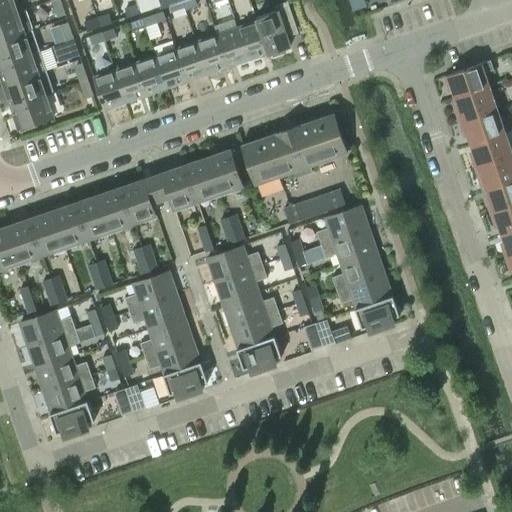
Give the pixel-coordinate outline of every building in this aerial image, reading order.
[(0,0),(0,17),(18,12),(14,0),(0,0)] [(60,0),(52,0),(51,0),(57,17),(65,14),(60,0)] [(147,0),(138,4),(141,12),(152,8),(149,0),(147,0)] [(184,0),(182,1),(185,9),(197,5),(195,0),(184,0)] [(182,1),(170,5),(175,19),(187,14),(185,9),(182,1)] [(268,52),(268,54),(290,46),(284,29),(296,25),(287,1),(275,5),(276,11),(256,18),(257,21),(258,21),(268,52)] [(141,12),(138,4),(125,8),(128,16),(141,12)] [(25,9),(18,12),(0,17),(0,40),(25,32),(32,29),(25,9)] [(154,14),(142,18),(145,26),(157,22),(166,19),(163,11),(154,14)] [(97,18),(100,26),(112,22),(109,14),(97,18)] [(100,26),(97,18),(85,22),(88,31),(100,26)] [(142,18),(130,22),(133,30),(145,26),(142,18)] [(248,59),(268,52),(258,21),(257,21),(237,28),(248,59)] [(65,41),(74,38),(68,22),(60,25),(65,41)] [(101,32),(104,40),(117,36),(114,28),(101,32)] [(217,35),(228,66),(248,59),(237,28),(217,35)] [(0,40),(0,63),(39,50),(32,29),(25,32),(0,40)] [(104,40),(101,32),(89,36),(92,45),(104,40)] [(197,42),(207,73),(228,66),(217,35),(197,42)] [(74,38),(65,41),(71,58),(79,55),(74,38)] [(207,73),(197,42),(176,49),(187,80),(207,73)] [(187,80),(176,49),(156,56),(166,87),(187,80)] [(0,73),(4,85),(46,71),(39,50),(0,63),(0,73)] [(135,63),(146,94),(166,87),(156,56),(135,63)] [(447,75),(444,76),(449,91),(452,90),(455,97),(488,86),(484,73),(493,70),(490,60),(480,63),(447,74),(447,75)] [(80,82),(88,79),(82,63),(74,65),(80,82)] [(146,94),(135,63),(115,70),(125,101),(146,94)] [(125,101),(115,70),(94,78),(104,108),(125,101)] [(53,91),(46,71),(4,85),(11,105),(46,93),(53,91)] [(88,79),(80,82),(85,99),(93,95),(88,79)] [(457,105),(454,106),(459,121),(496,109),(488,86),(455,97),(457,105)] [(46,93),(11,105),(20,132),(37,126),(37,125),(36,125),(36,122),(54,116),(46,93)] [(496,109),(459,121),(464,137),(468,136),(470,143),(503,132),(496,109)] [(347,151),(333,112),(332,112),(333,114),(326,117),(325,116),(271,135),(285,173),(293,170),(295,177),(311,171),(309,164),(347,151)] [(473,150),(469,151),(475,167),(511,155),(503,132),(470,143),(473,150)] [(255,183),(285,173),(271,135),(250,142),(251,143),(243,145),(243,143),(241,144),(255,183)] [(230,189),(243,185),(231,149),(161,173),(161,174),(152,177),(160,199),(169,196),(173,209),(175,208),(174,206),(184,202),(185,205),(209,196),(208,194),(230,187),(230,189)] [(511,156),(511,155),(475,167),(480,182),(483,181),(486,188),(511,179),(511,156)] [(155,215),(156,215),(152,202),(160,199),(152,177),(144,180),(144,179),(0,228),(0,268),(9,266),(8,263),(30,256),(30,258),(54,250),(53,248),(75,240),(76,242),(99,234),(98,232),(120,224),(121,227),(145,219),(144,216),(154,213),(155,215)] [(488,196),(485,197),(490,212),(511,204),(511,179),(486,188),(488,196)] [(312,198),(317,213),(345,203),(340,188),(312,198)] [(317,213),(312,198),(284,208),(289,223),(317,213)] [(511,204),(490,212),(495,228),(499,226),(501,234),(511,230),(511,204)] [(320,244),(368,227),(363,213),(363,214),(360,205),(324,217),(328,227),(316,231),(320,244)] [(236,214),(228,217),(232,229),(240,226),(236,214)] [(220,220),(224,232),(232,229),(228,217),(220,220)] [(201,240),(209,237),(205,225),(197,228),(201,240)] [(236,241),(244,238),(240,226),(232,229),(236,241)] [(368,227),(320,244),(325,257),(337,253),(340,262),(375,249),(372,242),(373,242),(368,227)] [(228,244),(236,241),(232,229),(224,232),(228,244)] [(504,241),(500,242),(505,258),(511,255),(511,230),(501,234),(504,241)] [(209,237),(201,240),(205,251),(213,249),(209,237)] [(294,253),(303,250),(299,238),(290,241),(294,253)] [(280,258),(289,255),(285,243),(276,246),(280,258)] [(149,244),(141,247),(145,259),(153,256),(149,244)] [(214,280),(262,264),(258,251),(246,255),(242,245),(207,257),(210,266),(214,280)] [(133,250),(137,262),(145,259),(141,247),(133,250)] [(375,249),(340,262),(344,272),(332,276),(335,288),(383,271),(379,259),(378,259),(375,249)] [(303,250),(294,253),(298,265),(307,262),(303,250)] [(289,255),(280,258),(284,270),(293,267),(289,255)] [(158,268),(153,256),(145,259),(149,271),(158,268)] [(145,259),(137,262),(141,274),(149,271),(145,259)] [(104,260),(96,263),(100,275),(108,272),(104,260)] [(88,265),(92,277),(100,275),(96,263),(88,265)] [(262,264),(214,280),(220,295),(222,301),(258,290),(255,281),(267,277),(262,264)] [(129,310),(176,293),(171,279),(168,271),(133,283),(136,293),(124,297),(129,310)] [(383,271),(335,288),(341,303),(353,299),(355,305),(390,293),(388,288),(389,288),(383,271)] [(112,284),(108,272),(100,275),(104,286),(112,284)] [(100,275),(92,277),(96,289),(104,286),(100,275)] [(59,276),(51,278),(55,290),(63,287),(59,276)] [(42,281),(46,293),(55,290),(51,278),(42,281)] [(309,297),(318,294),(314,284),(306,287),(309,297)] [(24,301),(32,298),(28,286),(20,289),(24,301)] [(67,299),(63,287),(55,290),(59,302),(67,299)] [(295,302),(304,299),(300,289),(291,292),(295,302)] [(55,290),(46,293),(51,305),(59,302),(55,290)] [(258,290),(222,301),(226,311),(225,311),(229,323),(277,308),(273,296),(261,301),(258,290)] [(176,293),(129,310),(133,323),(145,319),(148,328),(183,315),(181,308),(176,293)] [(390,293),(355,305),(356,308),(355,308),(361,328),(368,325),(370,331),(395,323),(392,317),(399,315),(392,295),(391,295),(390,293)] [(318,294),(309,297),(314,311),(323,308),(318,294)] [(32,298),(24,301),(28,313),(36,310),(32,298)] [(304,299),(295,302),(300,316),(308,313),(304,299)] [(105,319),(113,315),(109,304),(101,307),(105,319)] [(277,308),(229,323),(235,340),(237,345),(273,334),(270,327),(282,323),(277,308)] [(91,323),(99,321),(95,309),(87,312),(91,323)] [(27,344),(75,329),(71,316),(59,320),(55,310),(20,322),(23,331),(27,344)] [(113,315),(105,319),(109,331),(118,328),(113,315)] [(183,315),(148,328),(152,338),(140,343),(144,354),(191,337),(187,325),(183,315)] [(315,322),(323,346),(335,341),(327,318),(315,322)] [(99,321),(91,323),(95,336),(104,333),(99,321)] [(323,346),(315,322),(303,326),(311,350),(323,346)] [(75,329),(27,344),(33,360),(35,366),(71,354),(68,346),(80,342),(75,329)] [(273,334),(237,345),(238,348),(237,348),(243,368),(250,366),(252,372),(276,363),(274,358),(281,355),(275,335),(273,336),(273,334)] [(191,337),(144,354),(149,369),(161,365),(163,371),(198,359),(197,354),(191,337)] [(120,362),(129,359),(125,349),(116,352),(120,362)] [(71,354),(35,366),(39,376),(38,376),(42,388),(90,372),(87,361),(74,365),(71,354)] [(106,367),(115,364),(111,354),(102,357),(106,367)] [(129,359),(120,362),(125,376),(133,373),(129,359)] [(198,359),(163,371),(164,374),(163,374),(170,394),(177,391),(179,397),(203,389),(201,383),(208,381),(201,361),(199,361),(198,359)] [(115,364),(106,367),(111,381),(119,378),(115,364)] [(90,372),(42,388),(48,405),(49,405),(50,410),(86,398),(83,391),(96,387),(90,372)] [(126,388),(134,411),(145,407),(137,384),(126,388)] [(134,411),(126,388),(114,392),(122,415),(134,411)] [(86,398),(50,410),(51,413),(50,413),(56,433),(63,431),(65,437),(90,428),(88,422),(94,420),(88,400),(87,401),(86,398)]
